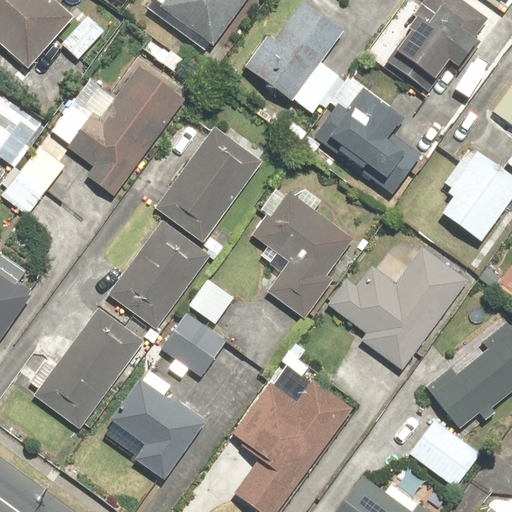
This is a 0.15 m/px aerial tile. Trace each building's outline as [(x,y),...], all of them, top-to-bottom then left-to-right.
[(48,0),(0,0),(0,47),(27,72),(72,22),(48,0)] [(165,0),(157,10),(210,49),(246,0),(165,0)] [(409,35),(393,56),(432,86),(447,66),(455,73),(478,43),(474,39),(488,21),(457,0),(436,0),(424,1),(402,30),(409,35)] [(268,38),(243,70),(290,105),(343,35),(302,4),(273,42),(268,38)] [(104,33),(87,17),(60,46),(77,62),(104,33)] [(97,124),(73,106),(52,135),(69,147),(66,151),(92,170),(85,179),(112,199),(181,105),(135,71),(97,124)] [(511,86),(492,114),(511,128),(511,86)] [(337,107),(312,141),(391,200),(421,159),(391,138),(403,122),(362,91),(345,113),(337,107)] [(0,162),(10,169),(41,126),(0,96),(0,162)] [(260,162),(212,129),(155,214),(204,247),(260,162)] [(65,166),(39,146),(1,198),(27,217),(65,166)] [(450,202),(438,219),(481,248),(511,202),(511,179),(477,156),(470,165),(461,159),(442,187),(449,192),(445,198),(450,202)] [(353,243),(286,195),(269,219),(265,217),(249,238),(286,266),(266,294),(304,322),(331,284),(326,280),(353,243)] [(210,258),(161,223),(108,297),(156,332),(210,258)] [(344,283),(326,308),(364,335),(358,344),(403,375),(467,285),(419,251),(394,286),(371,270),(356,291),(344,283)] [(0,343),(40,281),(0,256),(0,343)] [(206,283),(188,309),(214,328),(232,302),(206,283)] [(145,346),(97,311),(34,397),(82,432),(145,346)] [(187,318),(164,353),(201,379),(225,344),(187,318)] [(511,333),(505,324),(422,389),(456,432),(511,388),(511,333)] [(169,391),(146,375),(110,427),(143,450),(134,463),(163,484),(202,427),(163,400),(169,391)] [(229,499),(247,511),(279,511),(353,412),(312,382),(295,405),(268,385),(227,441),(256,462),(229,499)] [(431,422),(406,456),(451,490),(477,455),(431,422)] [(407,511),(360,478),(336,511),(407,511)]
